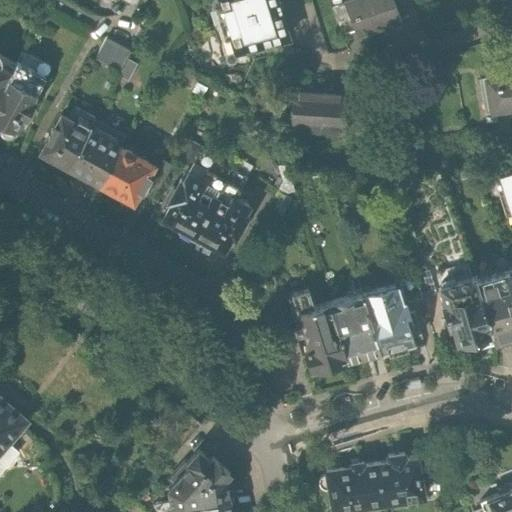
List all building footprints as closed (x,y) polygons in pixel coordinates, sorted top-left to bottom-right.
[(275,0),(216,0),(234,57),(288,41),(275,0)] [(328,0),(332,9),(345,4),(348,2),(347,0),(328,0)] [(353,0),(348,2),(345,4),(355,31),(358,39),(400,22),(391,0),(353,0)] [(342,36),(355,31),(345,4),(332,9),(342,36)] [(135,66),(127,61),(118,78),(126,82),(135,66)] [(511,72),(484,77),(490,112),(511,108),(511,72)] [(32,96),(3,81),(0,86),(0,126),(13,134),(32,96)] [(346,91),(291,90),(290,124),(345,126),(346,91)] [(36,156),(65,171),(87,130),(58,115),(36,156)] [(118,147),(87,130),(65,171),(96,188),(118,147)] [(153,166),(118,147),(96,188),(131,207),(153,166)] [(160,222),(190,238),(211,197),(199,191),(204,182),(185,172),(180,182),(177,180),(165,204),(169,207),(160,222)] [(511,172),(499,177),(511,216),(511,172)] [(270,211),(284,216),(294,192),(279,186),(270,211)] [(225,205),(211,197),(190,238),(221,255),(230,238),(234,241),(247,216),(244,215),(249,206),(230,196),(225,205)] [(412,268),(421,297),(436,292),(427,263),(412,268)] [(511,284),(509,275),(493,280),(511,337),(511,336),(511,284)] [(455,345),(492,334),(476,285),(474,278),(438,289),(455,345)] [(494,342),(511,337),(493,280),(476,285),(492,334),(494,342)] [(395,284),(361,294),(379,352),(413,341),(395,284)] [(309,373),(346,362),(328,305),(312,310),(306,291),(290,296),(307,350),(302,351),(309,373)] [(361,294),(328,305),(346,362),(379,352),(361,294)] [(0,452),(26,421),(0,399),(0,452)] [(416,454),(416,457),(420,481),(439,477),(436,457),(436,451),(416,454)] [(186,470),(166,492),(169,511),(175,509),(226,501),(223,481),(228,476),(210,460),(207,463),(196,453),(182,467),(186,470)] [(389,462),(377,464),(384,503),(423,496),(420,481),(416,457),(404,459),(403,453),(388,455),(389,462)] [(448,455),(436,457),(439,477),(439,478),(451,477),(448,455)] [(332,511),(384,503),(377,464),(363,466),(363,463),(351,465),(352,468),(325,473),(326,477),(324,477),(323,478),(321,479),(320,480),(319,482),(318,483),(319,485),(319,487),(320,488),(321,490),(323,491),(325,491),(327,491),(328,490),(332,511)] [(511,511),(511,481),(496,488),(498,492),(479,500),(483,511),(511,511)] [(228,511),(226,501),(175,509),(169,511),(228,511)]
